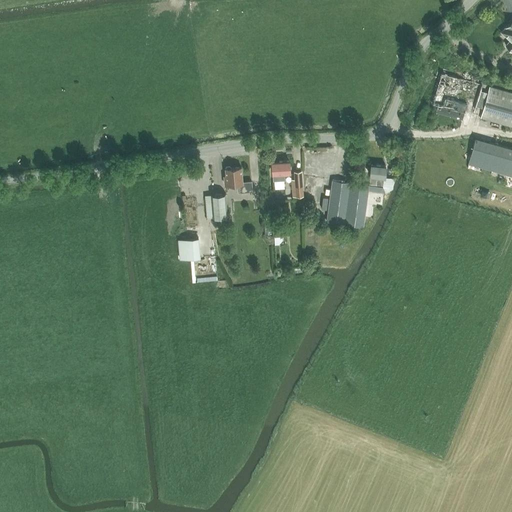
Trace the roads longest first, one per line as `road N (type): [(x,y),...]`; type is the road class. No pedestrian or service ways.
road 1 (unclassified): [(0,183),(251,145),(368,139),(390,127),(423,47),(474,0)]
road 2 (track): [(453,461),(511,305)]
